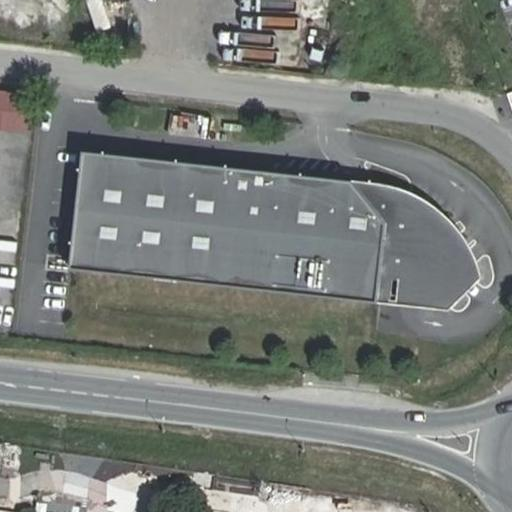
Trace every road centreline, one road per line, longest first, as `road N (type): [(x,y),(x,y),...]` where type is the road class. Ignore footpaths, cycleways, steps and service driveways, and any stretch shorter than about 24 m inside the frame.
road 1 (unclassified): [(511,155),(495,136),(444,112),(0,62)]
road 2 (primary): [(0,386),(499,445)]
